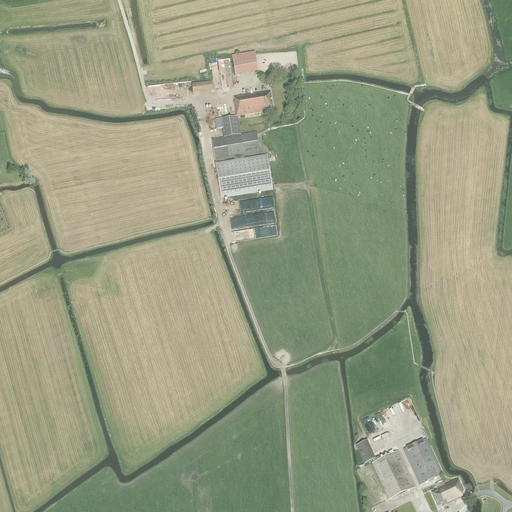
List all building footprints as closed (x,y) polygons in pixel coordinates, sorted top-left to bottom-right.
[(258,72),(254,52),(231,56),(235,76),(258,72)] [(221,89),(234,88),(232,62),(219,63),(221,89)] [(192,84),(193,93),(213,91),(212,82),(192,84)] [(265,110),(273,109),(270,91),(234,97),(235,102),(234,102),(236,117),(237,116),(265,112),(265,110)] [(224,138),(240,135),(237,116),(236,117),(221,119),(224,138)] [(243,156),(260,153),(256,132),(240,135),(224,138),(212,140),(215,161),(234,157),(234,161),(216,165),(222,198),(273,189),(267,156),(244,160),(243,156)] [(277,224),(256,228),(258,238),(278,235),(277,224)] [(420,486),(441,476),(442,475),(426,439),(403,449),(420,486)] [(388,453),(389,456),(380,460),(379,457),(375,459),(367,441),(356,446),(364,464),(372,460),(374,463),(372,464),(388,500),(415,488),(398,451),(393,454),(392,451),(388,453)] [(462,492),(464,492),(458,479),(437,488),(438,490),(431,493),(437,506),(443,504),(444,505),(463,497),(462,496),(462,492)]
